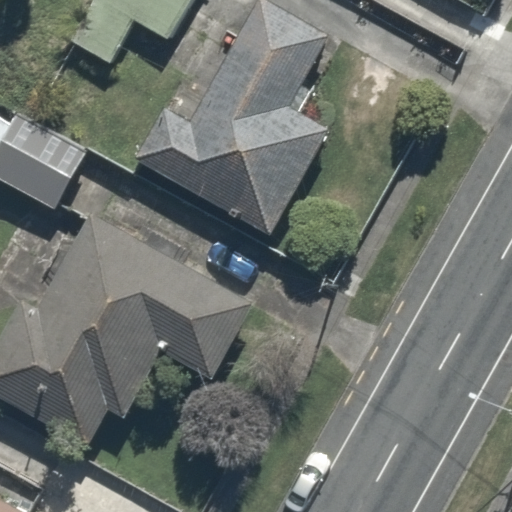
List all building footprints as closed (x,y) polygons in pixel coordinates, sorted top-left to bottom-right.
[(198,0),(100,0),(78,42),(118,64),(141,23),(176,42),(198,0)] [(169,110),(142,155),(274,232),(332,134),(295,112),(335,43),(271,6),(199,128),(169,110)] [(20,111),(0,147),(0,180),(59,212),(92,149),(20,111)] [(257,301),(91,210),(36,309),(21,301),(0,338),(0,395),(89,444),(108,409),(125,418),(161,353),(212,381),(257,301)] [(0,511),(18,511),(0,501),(0,511)]
